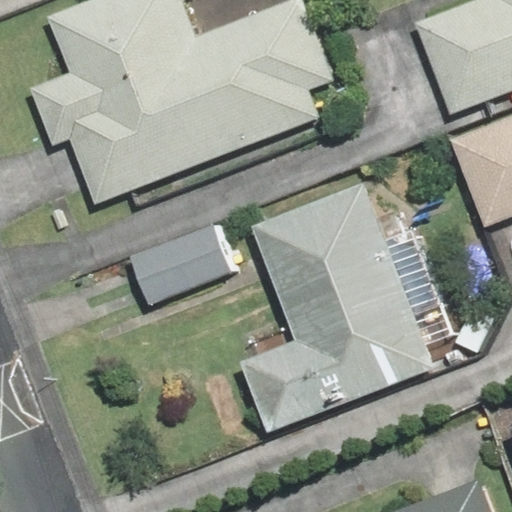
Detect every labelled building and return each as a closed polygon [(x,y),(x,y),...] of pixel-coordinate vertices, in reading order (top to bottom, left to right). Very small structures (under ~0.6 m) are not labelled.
[(319,26),(291,36),(279,5),(201,35),(187,0),(82,0),(45,14),(67,73),(29,88),(51,147),(68,141),(92,206),(322,119),(312,93),(340,82),(319,26)] [(511,0),(461,0),(414,17),(448,112),(511,89),(511,0)] [(511,112),(448,138),(483,227),(511,215),(511,112)] [(295,340),(243,359),(268,430),(438,369),(370,180),(253,222),(295,340)] [(150,304),(232,271),(213,222),(130,255),(150,304)] [(494,511),(481,477),(389,511),(494,511)]
